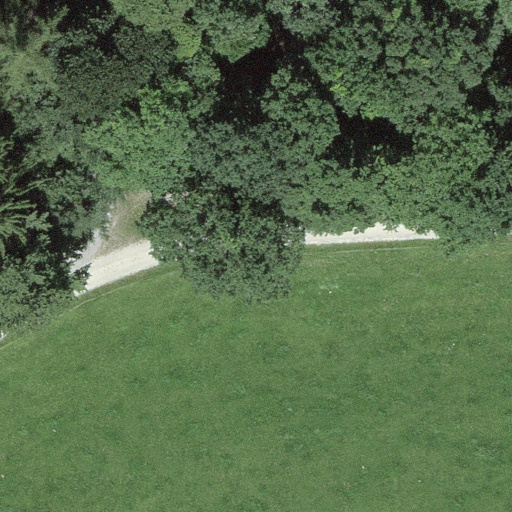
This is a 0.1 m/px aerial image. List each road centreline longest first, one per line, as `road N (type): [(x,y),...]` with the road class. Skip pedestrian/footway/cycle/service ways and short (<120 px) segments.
road 1 (track): [(0,331),(155,247),(43,0)]
road 2 (track): [(155,247),(511,225)]
